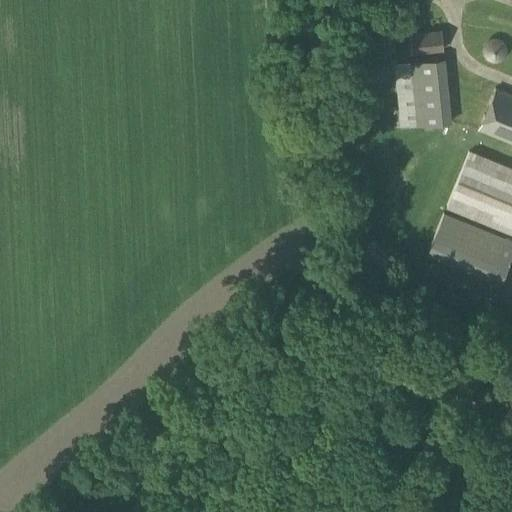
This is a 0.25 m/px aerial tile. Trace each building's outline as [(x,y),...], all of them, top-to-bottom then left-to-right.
[(409,55),(442,51),(440,29),(407,33),(409,55)] [(494,64),(511,67),(511,64),(511,52),(496,50),(494,64)] [(399,127),(450,122),(443,58),(392,64),(399,127)] [(511,145),(511,95),(494,88),(476,131),(511,145)] [(511,234),(511,168),(467,150),(444,207),(511,234)] [(498,284),(511,248),(511,240),(442,212),(425,255),(498,284)]
